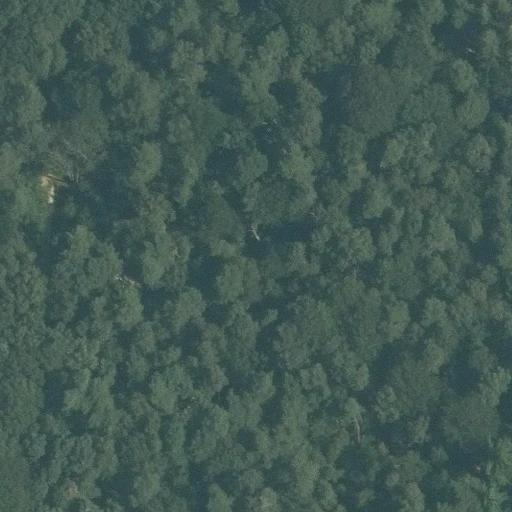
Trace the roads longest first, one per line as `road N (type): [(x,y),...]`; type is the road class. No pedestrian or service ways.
road 1 (track): [(83,0),(20,511)]
road 2 (unknown): [(474,0),(449,129),(457,210),(483,315)]
road 3 (unknown): [(483,315),(495,417),(476,476),(453,511)]
